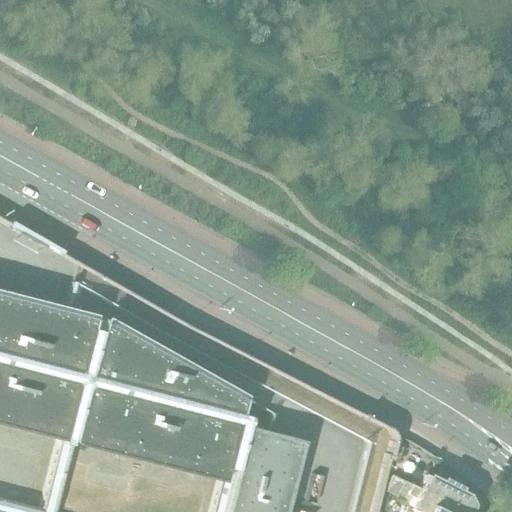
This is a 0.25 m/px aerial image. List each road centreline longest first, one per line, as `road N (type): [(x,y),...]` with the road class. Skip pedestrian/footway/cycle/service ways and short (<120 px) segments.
road 1 (unknown): [(511,353),(209,151),(0,28)]
road 2 (secondary): [(511,452),(416,385),(0,158)]
road 3 (track): [(500,168),(394,133),(134,0)]
